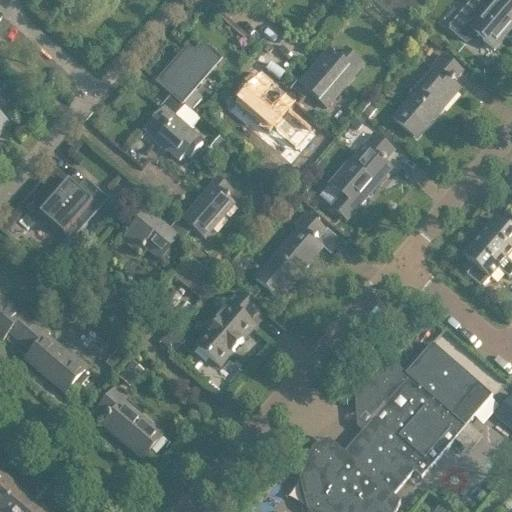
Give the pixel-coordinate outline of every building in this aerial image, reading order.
[(380,0),(378,3),(387,11),(396,0),(380,0)] [(396,0),(387,11),(395,18),(411,0),(396,0)] [(412,0),(411,0),(395,18),(404,26),(420,6),(412,0)] [(472,0),(452,24),(454,26),(452,28),(466,39),(476,33),(493,48),(511,25),(511,0),(493,0),(485,10),(473,0),(472,0)] [(184,42),(151,80),(169,95),(166,99),(179,110),(184,104),(190,109),(200,97),(191,89),(218,57),(199,40),(191,48),(184,42)] [(325,46),(290,87),(304,98),(309,92),(324,105),(361,62),(341,46),(335,54),(325,46)] [(425,127),(459,88),(452,81),(461,70),(441,53),(431,65),(435,68),(393,118),(413,135),(422,125),(425,127)] [(295,102),(298,105),(304,98),(290,87),(284,93),(261,73),(242,94),(253,104),(255,115),(266,115),(277,124),(295,102)] [(166,99),(141,127),(178,159),(183,154),(185,155),(199,139),(173,116),(179,110),(166,99)] [(369,103),(362,110),(369,116),(375,108),(369,103)] [(0,114),(0,133),(2,132),(9,122),(0,114)] [(359,114),(351,123),(357,128),(365,119),(359,114)] [(393,150),(374,133),(363,145),(366,148),(352,164),(348,161),(329,184),(342,195),(331,207),(346,219),(390,167),(383,161),(393,150)] [(211,145),(218,151),(226,141),(219,135),(211,145)] [(207,146),(197,159),(205,166),(215,154),(208,148),(207,146)] [(215,175),(173,222),(186,233),(192,227),(203,237),(233,202),(222,192),(227,186),(215,175)] [(75,187),(68,181),(38,214),(65,237),(47,259),(57,268),(81,241),(75,235),(108,198),(84,177),(75,187)] [(186,233),(173,222),(168,228),(144,208),(118,238),(134,251),(141,243),(159,259),(178,237),(181,240),(186,233)] [(315,240),(325,229),(305,212),(295,224),(298,227),(255,278),(279,299),(280,298),(278,297),(322,246),(315,240)] [(497,218),(480,236),(506,258),(511,250),(511,223),(508,228),(497,218)] [(511,263),(506,258),(480,236),(464,256),(474,265),(466,274),(481,286),(498,267),(508,276),(511,272),(511,263)] [(188,255),(171,274),(181,282),(197,262),(188,255)] [(217,256),(210,265),(218,272),(226,263),(217,256)] [(197,262),(181,282),(190,289),(206,270),(197,262)] [(199,297),(215,278),(206,270),(190,290),(199,297)] [(246,320),(256,308),(237,291),(226,304),(230,307),(196,345),(219,365),(253,326),(246,320)] [(12,327),(24,337),(36,322),(24,311),(21,315),(0,298),(0,338),(1,339),(12,327)] [(36,322),(24,337),(35,346),(25,359),(64,392),(84,369),(48,338),(51,334),(36,322)] [(120,343),(104,361),(114,370),(130,351),(120,343)] [(431,343),(405,372),(392,361),(381,361),(354,392),(354,404),(371,418),(343,451),(334,444),(323,452),(315,445),(312,446),(299,479),(306,509),(308,511),(393,511),(399,501),(392,494),(413,470),(420,476),(491,395),(431,343)] [(128,386),(142,370),(130,360),(116,377),(128,386)] [(109,418),(102,425),(141,459),(161,435),(122,402),(126,398),(114,387),(97,407),(109,418)] [(497,411),(511,423),(511,406),(506,402),(497,411)] [(195,420),(200,419),(202,414),(201,409),(197,407),(192,408),(189,412),(190,417),(195,420)] [(0,508),(17,488),(0,473),(0,508)] [(29,511),(36,504),(17,488),(0,508),(0,511),(29,511)]
